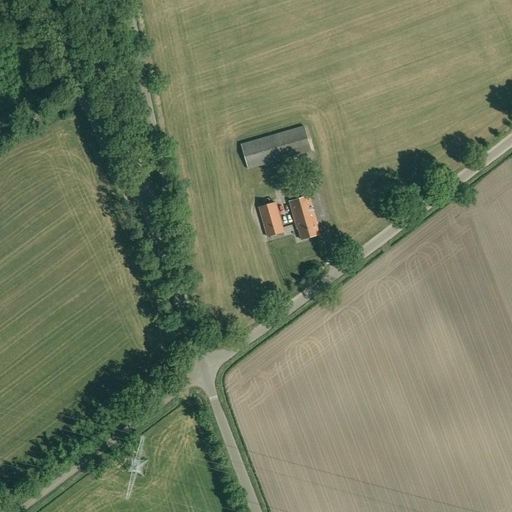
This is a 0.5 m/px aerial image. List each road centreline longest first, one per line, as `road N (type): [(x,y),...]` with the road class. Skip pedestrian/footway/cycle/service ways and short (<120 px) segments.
road 1 (unclassified): [(204,370),(511,139)]
road 2 (unclassified): [(168,266),(173,224),(127,0)]
road 3 (unclassified): [(17,511),(204,370)]
road 4 (unclassified): [(146,204),(121,186),(110,165),(49,0)]
road 5 (unclassified): [(146,204),(78,0)]
road 6 (unclassified): [(255,511),(204,370)]
